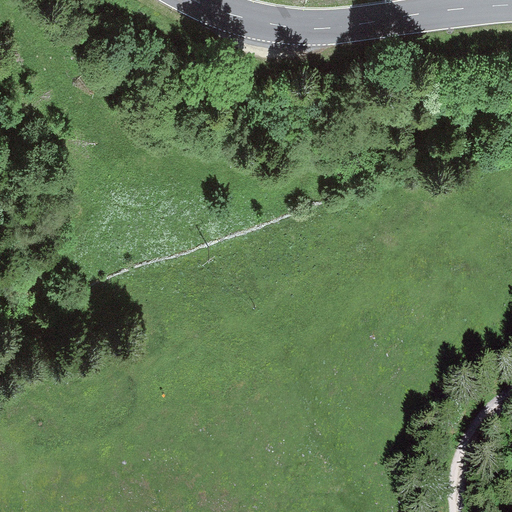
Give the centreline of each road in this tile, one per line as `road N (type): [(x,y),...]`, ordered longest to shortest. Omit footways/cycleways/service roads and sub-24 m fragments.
road 1 (secondary): [(511,5),(312,27),(268,24),(195,0)]
road 2 (track): [(511,395),(471,440),(461,464),(461,511)]
